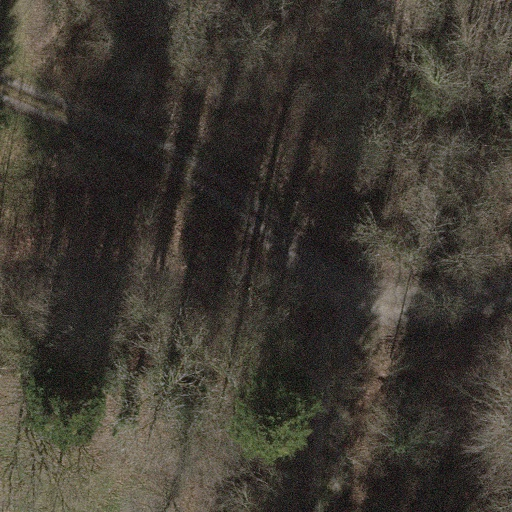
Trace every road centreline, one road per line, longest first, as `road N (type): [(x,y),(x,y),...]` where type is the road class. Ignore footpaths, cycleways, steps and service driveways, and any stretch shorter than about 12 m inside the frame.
road 1 (track): [(0,89),(215,187),(307,277),(423,319),(511,288)]
road 2 (track): [(307,277),(331,400),(323,511)]
road 3 (track): [(423,319),(511,480)]
